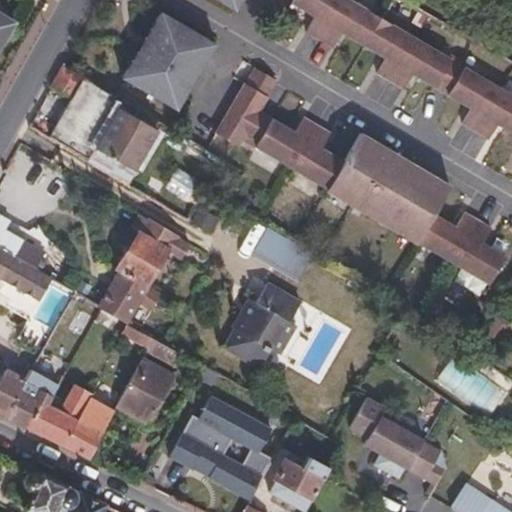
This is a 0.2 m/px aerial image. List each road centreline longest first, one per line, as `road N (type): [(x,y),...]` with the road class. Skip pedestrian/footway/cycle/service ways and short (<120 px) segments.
road 1 (residential): [(179,0),(254,42),(302,88),(511,205)]
road 2 (residential): [(180,511),(0,426)]
road 3 (primary): [(0,139),(78,0)]
